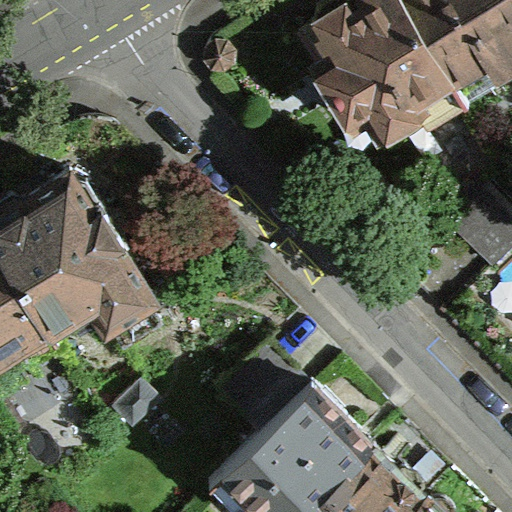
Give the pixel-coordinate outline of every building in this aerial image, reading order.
[(315,13),(316,14),(311,17),(313,19),(299,28),(332,80),(354,117),(368,109),(379,127),(422,101),(415,89),(449,68),(406,0),(319,0),(317,1),(315,13)] [(483,56),(492,70),(511,58),(511,28),(494,0),(406,0),(449,68),(453,75),(483,56)] [(511,0),(494,0),(511,28),(511,0)] [(443,209),(494,259),(511,241),(511,171),(501,153),(443,209)] [(0,243),(48,322),(91,296),(107,322),(111,319),(124,340),(162,317),(149,296),(154,293),(123,243),(127,241),(103,203),(86,177),(76,174),(70,165),(26,191),(12,187),(0,195),(0,243)] [(0,380),(32,361),(27,353),(56,335),(48,322),(0,243),(0,380)] [(218,381),(263,427),(309,381),(276,347),(265,335),(218,381)] [(224,465),(270,511),(294,511),(372,436),(332,395),(314,377),(309,381),(263,427),(224,465)] [(391,456),(372,436),(294,511),(401,511),(424,490),(419,484),(425,478),(404,457),(398,463),(391,456)] [(428,494),(424,490),(401,511),(454,511),(455,511),(455,506),(453,502),(451,498),(449,497),(445,494),(441,492),(435,492),(433,492),(431,491),(428,494)]
